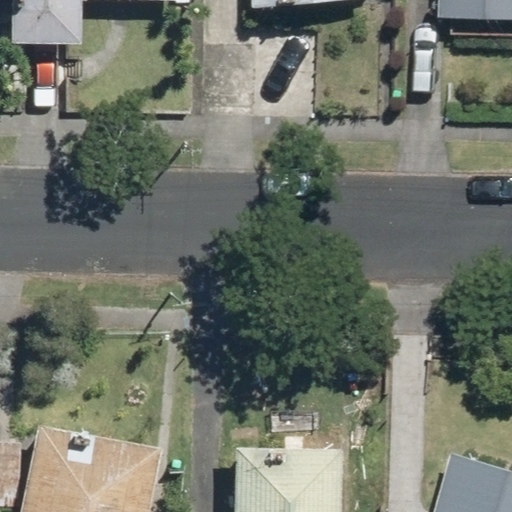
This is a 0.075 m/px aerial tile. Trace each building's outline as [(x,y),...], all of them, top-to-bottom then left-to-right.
[(177,0),(3,0),(2,45),(73,47),(74,1),(178,3),(177,0)] [(255,0),(256,11),(370,0),(369,0),(255,0)] [(511,22),(511,0),(444,0),(444,21),(511,22)] [(30,427),(13,511),(144,511),(156,451),(30,427)] [(332,511),(333,446),(223,445),(222,511),(332,511)] [(511,511),(511,466),(453,449),(435,511),(511,511)]
